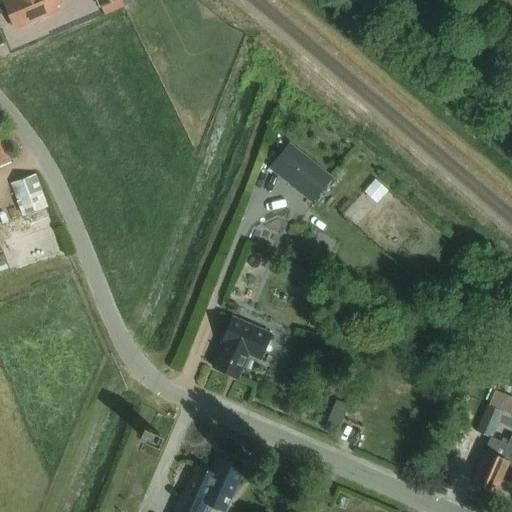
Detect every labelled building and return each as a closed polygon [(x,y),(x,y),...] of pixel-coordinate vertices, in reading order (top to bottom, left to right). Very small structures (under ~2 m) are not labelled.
[(5,0),(0,2),(0,14),(7,12),(11,22),(20,18),(22,24),(57,9),(55,3),(59,2),(58,0),(5,0)] [(97,0),(101,8),(102,7),(105,15),(124,7),(121,0),(97,0)] [(291,143),(270,169),(313,203),(334,177),(291,143)] [(56,231),(35,175),(10,184),(22,216),(34,212),(43,236),(56,231)] [(284,237),(282,243),(294,248),(297,242),(284,237)] [(260,360),(271,335),(230,318),(220,342),(224,344),(214,368),(238,378),(248,354),(260,360)] [(490,437),(501,411),(487,405),(476,430),(490,437)] [(150,429),(145,440),(155,445),(160,434),(150,429)] [(472,481),(496,491),(507,465),(511,466),(511,435),(508,444),(490,437),(485,450),(472,481)] [(225,511),(244,468),(220,458),(214,473),(197,466),(185,494),(183,493),(174,511),(201,511),(205,503),(225,511)]
